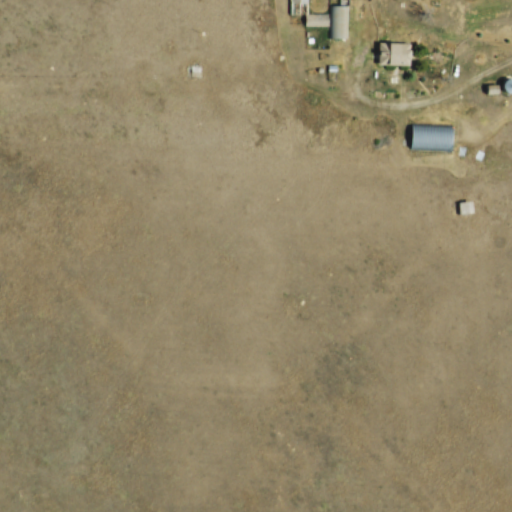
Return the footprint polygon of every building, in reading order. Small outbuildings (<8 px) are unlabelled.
[(287,0),(288,12),(304,13),(304,23),(326,23),(326,12),(306,12),(306,0),(287,0)] [(331,2),(331,31),(344,31),(345,3),(331,2)] [(307,6),(307,17),(325,17),(325,6),(307,6)] [(379,40),(379,62),(406,62),(406,40),(379,40)] [(503,87),(505,88),(507,88),(509,87),(511,86),(511,84),(511,80),(511,78),(509,76),(507,75),(505,75),(503,76),(502,77),(500,78),(499,80),(499,82),(500,84),(501,86),(503,87)] [(410,118),(409,139),(448,140),(448,119),(410,118)]
